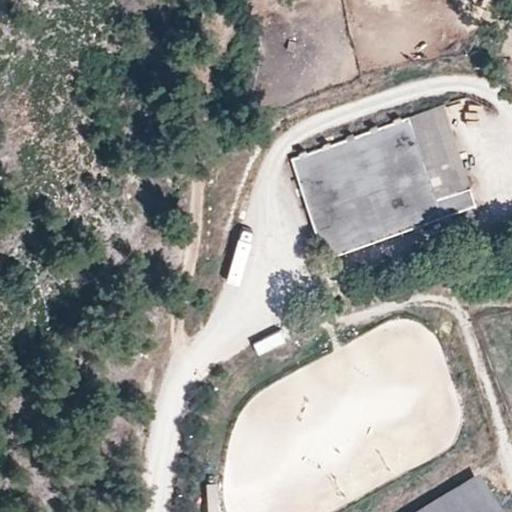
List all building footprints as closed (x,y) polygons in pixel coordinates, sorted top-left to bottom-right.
[(478,205),(443,106),(408,118),(442,217),(478,205)] [(442,217),(408,118),(290,158),(325,257),(442,217)] [(258,350),(285,340),(280,325),(252,335),(258,350)] [(500,511),(477,473),(411,511),(500,511)] [(216,511),(215,483),(204,483),(205,511),(216,511)]
